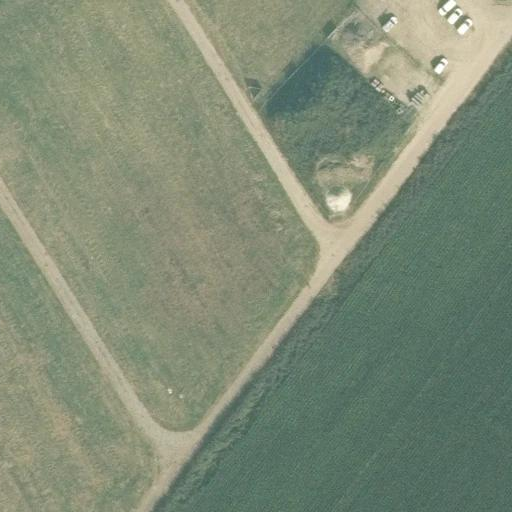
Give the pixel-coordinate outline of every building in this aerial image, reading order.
[(25,0),(16,0),(2,10),(24,46),(45,33),(25,0)] [(53,0),(25,0),(45,33),(66,20),(53,0)] [(81,0),(53,0),(66,20),(86,7),(81,0)] [(241,0),(247,9),(260,0),(241,0)] [(284,0),(260,0),(247,9),(256,24),(251,28),(252,28),(288,6),(284,0)] [(339,0),(329,0),(335,9),(342,5),(339,0)] [(364,0),(372,12),(390,0),(364,0)] [(288,6),(252,28),(262,45),(293,25),(284,9),(289,6),(288,6)] [(418,8),(404,27),(435,51),(450,32),(418,8)] [(330,12),(320,18),(325,28),(336,21),(330,12)] [(0,18),(0,52),(15,43),(0,18)] [(336,21),(325,28),(331,37),(342,31),(336,21)] [(293,25),(262,45),(272,61),(303,41),(293,25)] [(380,39),(372,50),(393,66),(401,55),(421,70),(435,51),(404,27),(389,46),(380,39)] [(346,37),(331,46),(336,54),(350,44),(346,37)] [(303,41),(272,61),(282,77),(314,58),(303,41)] [(372,68),(358,87),(390,111),(404,92),(385,77),(393,66),(372,50),(363,62),(372,68)] [(314,58),(282,77),(293,94),(324,75),(314,58)] [(334,98),(326,110),(347,126),(355,114),(376,130),(390,111),(358,87),(344,106),(334,98)] [(327,128),(311,150),(343,174),(359,152),(338,137),(347,126),(326,110),(317,121),(327,128)]
